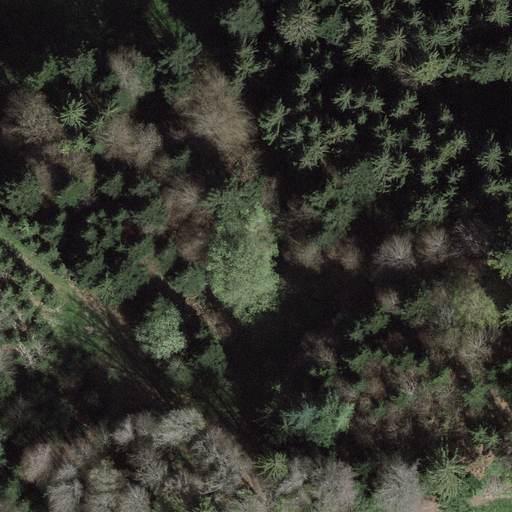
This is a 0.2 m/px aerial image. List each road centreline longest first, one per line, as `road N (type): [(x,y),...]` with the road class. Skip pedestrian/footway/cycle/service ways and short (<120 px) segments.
road 1 (track): [(511,248),(368,292),(302,324),(266,366),(249,421),(259,511)]
road 2 (track): [(159,0),(130,17),(347,62),(511,110)]
road 3 (track): [(0,245),(114,324),(159,381),(186,393),(215,389),(266,366)]
road 4 (track): [(8,0),(130,17),(0,81)]
